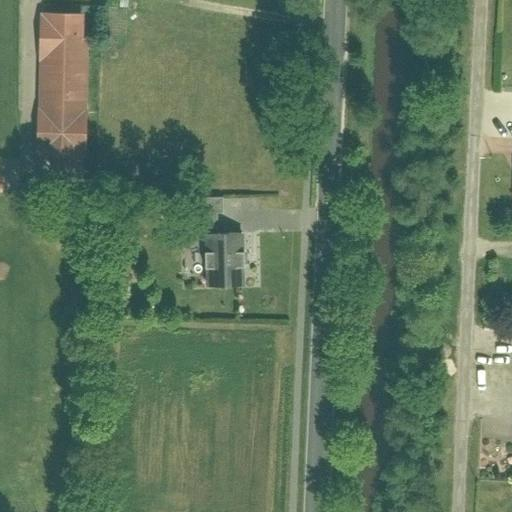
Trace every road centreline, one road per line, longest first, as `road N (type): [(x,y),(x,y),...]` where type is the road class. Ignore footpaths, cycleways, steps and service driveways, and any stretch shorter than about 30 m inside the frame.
road 1 (unclassified): [(457,511),(480,0)]
road 2 (tertiary): [(314,511),(334,0)]
